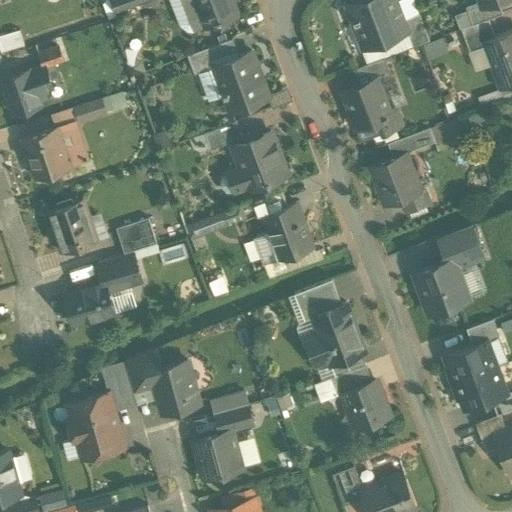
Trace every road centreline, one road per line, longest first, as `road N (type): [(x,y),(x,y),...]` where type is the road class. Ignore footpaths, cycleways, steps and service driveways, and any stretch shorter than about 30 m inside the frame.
road 1 (residential): [(288,0),(282,19),(461,511)]
road 2 (residential): [(0,206),(47,356)]
